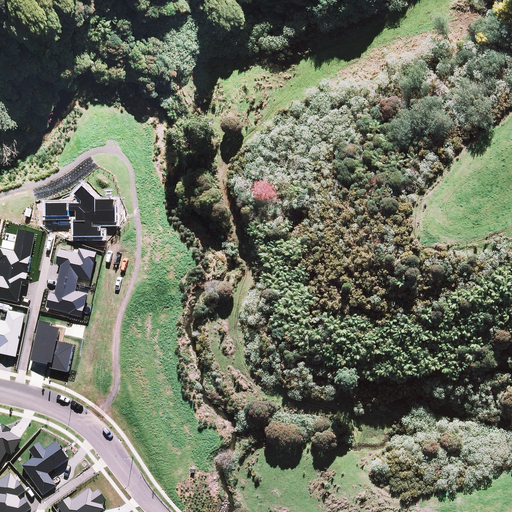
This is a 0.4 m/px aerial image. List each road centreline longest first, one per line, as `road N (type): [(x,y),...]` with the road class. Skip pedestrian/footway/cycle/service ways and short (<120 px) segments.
road 1 (residential): [(159,511),(88,426),(68,411),(0,389)]
road 2 (unknown): [(16,393),(50,241)]
